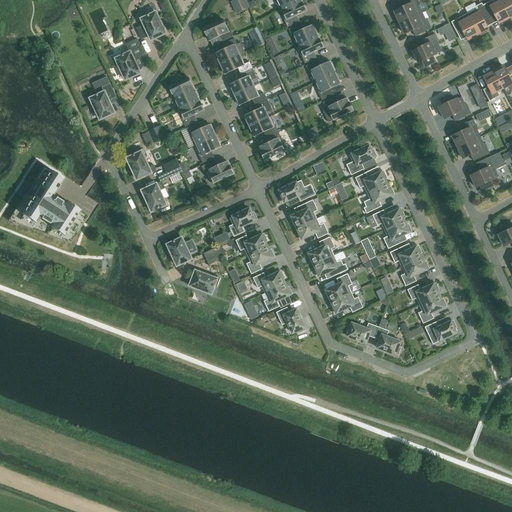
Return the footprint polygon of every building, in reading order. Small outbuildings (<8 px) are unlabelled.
[(243,11),(238,0),(235,0),(231,2),(237,14),(243,11)] [(245,0),(238,0),(243,11),(249,8),(245,0)] [(275,0),(280,10),(301,0),(275,0)] [(301,0),(280,10),(288,27),(300,22),(297,16),(307,11),(301,0)] [(394,12),(400,23),(422,13),(419,5),(420,5),(418,0),(404,0),(402,1),(405,7),(394,12)] [(493,0),(483,6),(489,17),(494,14),(499,24),(501,23),(502,24),(508,21),(507,19),(510,18),(501,2),(496,5),(493,0)] [(511,0),(499,0),(501,2),(510,18),(511,17),(511,0)] [(477,9),(467,14),(478,35),(480,34),(481,35),(488,32),(487,30),(489,29),(484,20),(489,17),(483,6),(482,4),(476,7),(477,9)] [(137,28),(142,40),(150,37),(152,41),(166,34),(156,12),(150,15),(149,13),(139,18),(142,26),(137,28)] [(422,13),(400,23),(405,34),(415,30),(418,35),(432,29),(427,19),(426,20),(422,13)] [(478,35),(467,14),(451,22),(457,34),(463,31),(468,40),(470,39),(470,41),(477,38),(476,36),(478,35)] [(204,29),(210,41),(219,37),(222,42),(234,37),(231,31),(229,32),(223,20),(221,21),(221,19),(215,22),(216,23),(204,29)] [(289,30),(297,47),(319,37),(313,26),(311,27),(308,21),(289,30)] [(260,33),(238,38),(239,46),(262,41),(260,33)] [(433,56),(437,55),(437,54),(442,52),(437,41),(438,40),(435,34),(420,41),(423,47),(413,52),(418,63),(422,61),(425,67),(435,62),(433,56)] [(319,37),(297,47),(305,64),(317,58),(314,52),(324,48),(319,37)] [(135,61),(146,56),(138,39),(126,44),(130,52),(124,55),(123,53),(113,58),(117,66),(119,65),(126,80),(141,74),(135,61)] [(216,55),(221,65),(240,56),(236,46),(238,45),(235,39),(223,45),(226,50),(216,55)] [(238,69),(241,74),(253,69),(250,62),(244,65),(240,56),(221,65),(225,75),(238,69)] [(306,66),(314,83),(336,73),(331,62),(321,67),(318,61),(306,66)] [(494,72),(503,89),(508,86),(511,90),(511,89),(511,75),(510,76),(505,67),(503,68),(502,66),(496,70),(496,71),(494,72)] [(231,86),(235,96),(255,87),(250,77),(256,75),(253,69),(241,74),(243,80),(231,86)] [(503,89),(494,72),(492,74),(491,72),(485,75),(486,77),(484,78),(489,87),(484,90),(490,102),(500,96),(498,92),(503,89)] [(336,73),(314,83),(322,101),(334,95),(331,89),(341,84),(336,73)] [(173,99),(175,98),(194,89),(189,78),(168,88),(173,99)] [(93,105),(100,120),(115,113),(109,101),(117,97),(110,84),(102,88),(104,92),(99,95),(98,93),(88,97),(91,106),(93,105)] [(253,100),(255,105),(267,100),(264,94),(259,96),(255,87),(235,96),(240,106),(253,100)] [(175,98),(180,108),(180,109),(199,100),(194,89),(175,98)] [(440,100),(443,106),(439,108),(445,119),(455,114),(457,120),(471,114),(467,104),(465,104),(462,97),(458,99),(454,101),(451,95),(440,100)] [(335,97),(323,103),(326,110),(329,109),(334,120),(336,119),(337,121),(342,119),(341,117),(353,111),(348,99),(338,103),(335,97)] [(180,109),(180,108),(178,109),(186,127),(198,121),(195,115),(204,111),(199,100),(180,109)] [(245,117),(250,127),(269,118),(269,117),(267,113),(272,110),(267,100),(255,105),(258,111),(245,117)] [(264,132),(267,138),(278,132),(271,116),(269,117),(269,118),(250,127),(254,137),(264,132)] [(453,136),(458,148),(481,137),(477,130),(479,129),(474,119),(460,126),(463,132),(453,136)] [(187,129),(195,146),(216,136),(211,125),(202,130),(199,124),(187,129)] [(161,126),(155,129),(161,141),(167,138),(161,126)] [(161,141),(155,129),(149,132),(154,143),(161,141)] [(278,132),(267,138),(269,143),(260,148),(265,160),(287,150),(278,132)] [(216,136),(195,146),(203,163),(215,158),(212,152),(221,147),(216,136)] [(481,137),(458,148),(463,159),(473,154),(476,160),(490,154),(485,144),(484,144),(481,137)] [(347,165),(352,176),(365,169),(362,164),(377,157),(374,150),(372,151),(370,146),(350,155),(353,162),(347,165)] [(127,159),(137,180),(157,171),(154,165),(149,167),(145,158),(147,157),(143,149),(133,153),(134,156),(127,159)] [(495,179),(499,177),(496,170),(497,169),(495,165),(501,163),(497,154),(477,163),(481,171),(471,176),(477,188),(480,186),(483,192),(494,187),(491,181),(495,179)] [(163,165),(167,173),(180,167),(177,159),(163,165)] [(202,167),(205,174),(207,173),(213,184),(234,174),(228,162),(219,166),(216,160),(202,167)] [(8,221),(70,244),(88,216),(66,202),(65,204),(63,202),(63,201),(56,196),(55,197),(53,196),(64,179),(43,166),(31,185),(22,199),(8,221)] [(180,167),(167,173),(170,178),(183,172),(180,167)] [(364,187),(367,193),(387,184),(385,179),(387,179),(384,172),(369,178),(366,173),(355,178),(360,189),(364,187)] [(169,181),(172,187),(183,182),(180,176),(169,181)] [(280,197),(283,204),(298,197),(301,202),(316,195),(311,184),(305,187),(302,181),(295,184),(294,182),(286,185),(287,187),(280,191),(282,196),(280,197)] [(142,191),(152,212),(159,209),(160,211),(170,207),(166,199),(164,199),(160,191),(165,189),(162,182),(142,191)] [(181,193),(188,191),(186,184),(179,186),(181,193)] [(387,184),(367,193),(370,199),(364,202),(366,207),(364,208),(367,214),(382,207),(379,201),(394,194),(391,187),(389,188),(387,184)] [(295,224),(297,228),(317,219),(314,212),(318,211),(313,200),(302,205),(305,211),(290,218),(293,225),(295,224)] [(233,225),(229,227),(234,237),(245,232),(242,227),(257,220),(254,213),(252,213),(250,209),(230,218),(233,225)] [(382,224),(385,231),(405,221),(403,217),(404,216),(401,209),(386,216),(384,210),(373,215),(378,226),(382,224)] [(317,219),(297,228),(299,233),(297,233),(301,240),(315,234),(318,239),(329,234),(324,223),(320,225),(317,219)] [(405,221),(385,231),(387,237),(384,239),(389,249),(399,244),(397,239),(412,232),(409,225),(407,226),(405,221)] [(503,234),(499,235),(504,247),(511,243),(511,225),(511,223),(500,228),(503,234)] [(219,230),(212,232),(216,244),(223,241),(219,230)] [(245,249),(248,256),(268,246),(266,242),(267,241),(264,234),(249,241),(247,236),(236,241),(241,251),(245,249)] [(312,261),(314,265),(334,256),(331,249),(335,248),(330,237),(320,242),(322,248),(307,255),(310,262),(312,261)] [(168,245),(177,266),(192,260),(182,238),(168,245)] [(268,246),(248,256),(251,262),(247,264),(252,275),(262,269),(260,264),(275,257),(272,250),(270,251),(268,246)] [(399,261),(402,268),(422,259),(420,254),(422,253),(419,246),(404,253),(401,248),(390,253),(395,263),(399,261)] [(204,254),(207,259),(220,253),(217,248),(204,254)] [(220,253),(207,259),(209,265),(222,259),(220,253)] [(334,256),(314,265),(316,270),(315,270),(318,278),(333,271),(335,276),(348,270),(346,264),(344,265),(341,260),(337,262),(334,256)] [(363,267),(371,263),(368,257),(360,260),(363,267)] [(422,259),(402,268),(405,274),(401,276),(406,287),(417,281),(414,276),(429,269),(426,262),(424,263),(422,259)] [(212,275),(211,277),(196,271),(190,286),(212,294),(215,288),(217,289),(221,278),(212,275)] [(262,287),(265,293),(285,284),(283,279),(285,279),(282,271),(267,278),(264,273),(253,278),(258,289),(262,287)] [(330,298),(332,302),(352,293),(349,286),(353,285),(348,274),(337,279),(339,285),(324,292),(328,299),(330,298)] [(285,284),(265,293),(268,300),(264,301),(269,312),(280,307),(277,301),(292,294),(289,287),(287,288),(285,284)] [(416,299),(419,305),(440,296),(437,291),(439,291),(436,284),(421,291),(419,285),(408,290),(413,301),(416,299)] [(376,294),(380,304),(387,301),(383,291),(376,294)] [(352,293),(332,302),(334,307),(332,307),(335,314),(350,307),(353,313),(363,308),(359,297),(355,299),(352,293)] [(440,296),(419,305),(422,311),(418,313),(423,324),(434,319),(432,313),(447,306),(443,299),(442,300),(440,296)] [(305,328),(306,328),(297,310),(290,313),(287,308),(277,313),(282,325),(288,323),(293,334),(298,332),(299,333),(306,330),(305,328)] [(425,327),(430,338),(434,336),(437,343),(457,334),(455,329),(457,328),(453,321),(439,328),(436,322),(425,327)] [(369,336),(375,339),(379,327),(369,323),(367,329),(353,324),(351,328),(349,328),(346,335),(348,336),(347,337),(366,344),(369,336)] [(379,327),(375,339),(380,341),(377,348),(396,355),(398,355),(401,348),(399,347),(401,342),(387,337),(389,331),(379,327)] [(407,342),(424,337),(422,330),(405,335),(407,342)]
